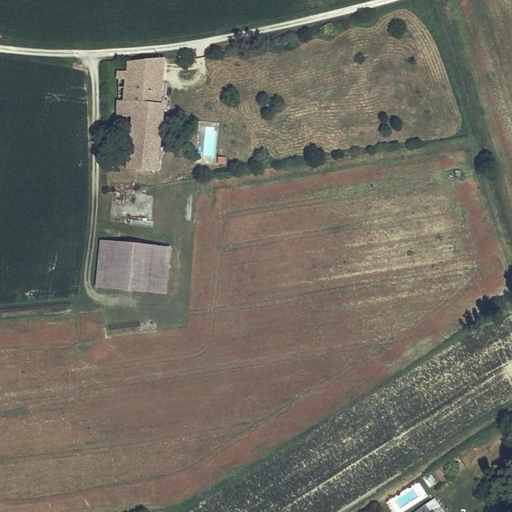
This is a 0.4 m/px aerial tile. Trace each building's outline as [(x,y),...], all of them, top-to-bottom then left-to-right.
[(160,103),(165,56),(131,61),(130,70),(122,70),(119,116),(132,117),(128,169),(158,172),(166,103),(160,103)] [(216,157),(216,123),(199,123),(200,157),(216,157)] [(226,165),(226,157),(217,156),(217,165),(226,165)] [(167,296),(171,251),(102,245),(98,290),(167,296)] [(443,511),(434,500),(417,511),(443,511)]
